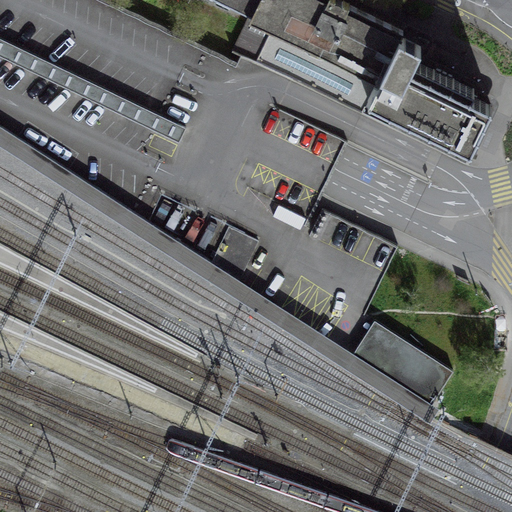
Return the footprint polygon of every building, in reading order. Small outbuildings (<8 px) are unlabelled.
[(0,0),(0,142),(127,205),(204,257),(348,348),(397,244),(316,205),(326,180),(338,156),(361,111),(241,52),(237,60),(110,0),(0,0)] [(257,0),(228,0),(252,11),(257,0)] [(402,27),(345,0),(257,0),(252,11),(234,48),(241,52),(361,111),(368,97),(402,27)] [(424,39),(402,27),(368,97),(470,146),(491,102),(471,93),(475,86),(416,58),(424,39)] [(452,369),(374,318),(352,353),(431,403),(452,369)]
